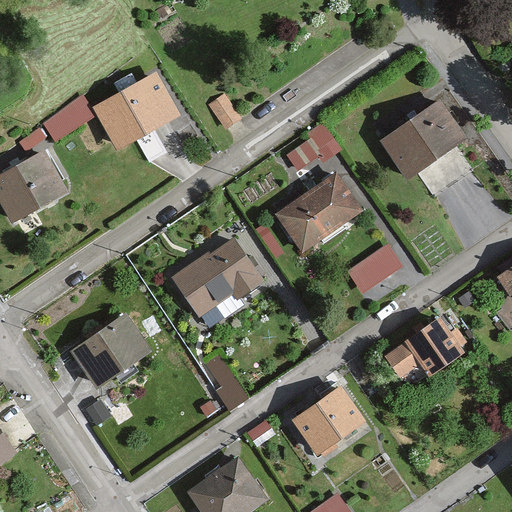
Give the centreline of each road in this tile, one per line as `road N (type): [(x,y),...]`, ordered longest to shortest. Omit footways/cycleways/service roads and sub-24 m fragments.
road 1 (residential): [(3,330),(433,30)]
road 2 (residential): [(114,502),(511,227)]
road 3 (residential): [(3,330),(114,502)]
road 4 (residential): [(433,30),(511,136)]
